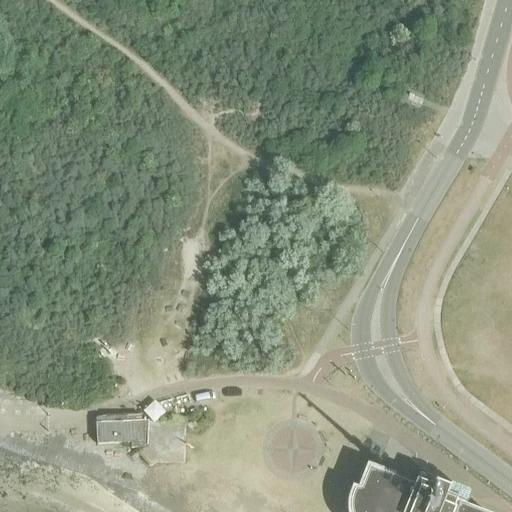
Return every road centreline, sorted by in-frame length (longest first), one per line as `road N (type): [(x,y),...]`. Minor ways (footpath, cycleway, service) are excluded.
road 1 (unclassified): [(492,511),(404,444),(297,387),(211,386),(49,420)]
road 2 (unclassified): [(511,486),(405,401),(376,349),(380,289),(471,124)]
road 3 (unclassified): [(471,124),(508,0)]
